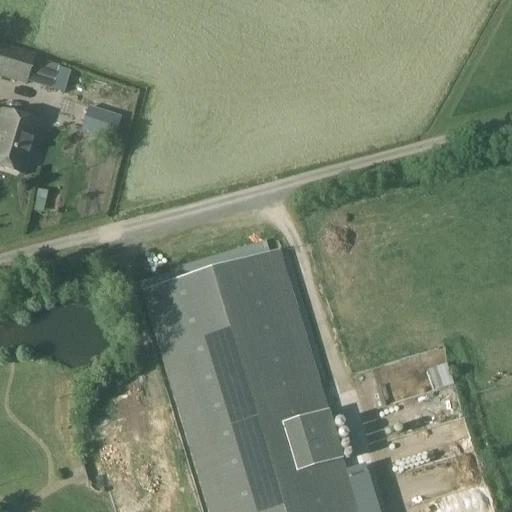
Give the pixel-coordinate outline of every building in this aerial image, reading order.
[(0,78),(26,86),(34,60),(35,56),(0,45),(0,78)] [(88,108),(81,131),(114,142),(122,119),(88,108)] [(0,169),(22,176),(38,123),(1,112),(0,117),(0,169)] [(357,511),(279,253),(195,278),(142,294),(208,511),(357,511)] [(423,386),(441,384),(438,364),(420,367),(423,386)] [(424,406),(436,421),(447,411),(435,397),(424,406)] [(395,476),(403,511),(445,511),(444,507),(455,504),(452,490),(477,484),(470,457),(395,476)] [(377,511),(364,467),(346,473),(357,511),(377,511)]
